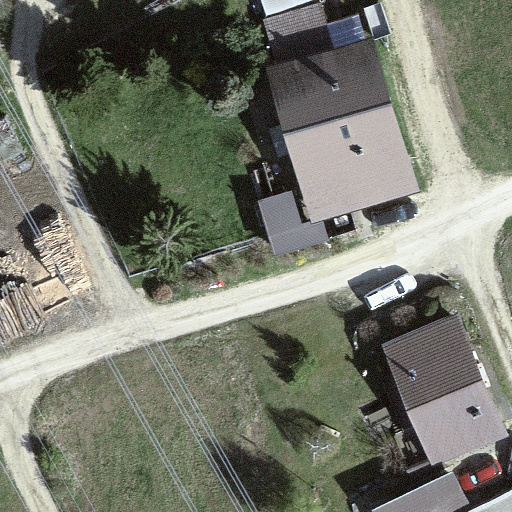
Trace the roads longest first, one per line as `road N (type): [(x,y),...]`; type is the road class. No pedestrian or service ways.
road 1 (track): [(511,203),(0,387)]
road 2 (track): [(456,228),(511,356)]
road 3 (track): [(1,386),(47,511)]
